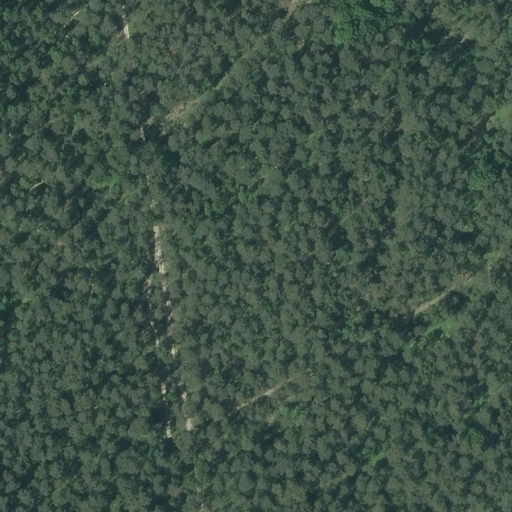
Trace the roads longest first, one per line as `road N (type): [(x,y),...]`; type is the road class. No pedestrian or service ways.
road 1 (track): [(188,434),(511,254)]
road 2 (track): [(163,285),(199,511)]
